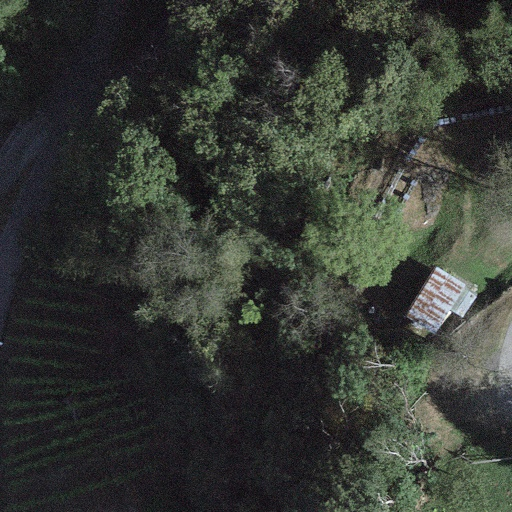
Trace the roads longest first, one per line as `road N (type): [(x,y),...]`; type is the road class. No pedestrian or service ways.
road 1 (residential): [(0,286),(40,183),(98,82)]
road 2 (residential): [(190,0),(150,45),(98,82)]
